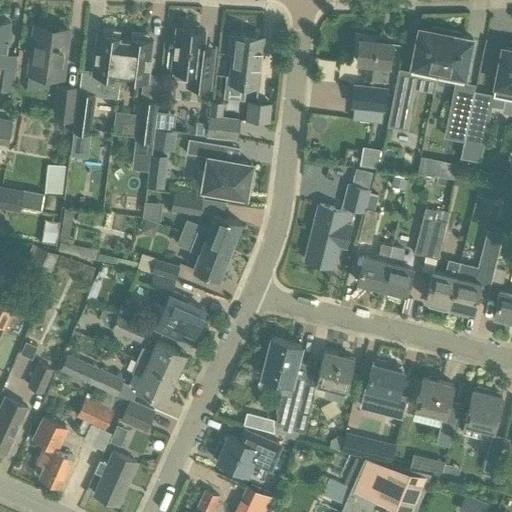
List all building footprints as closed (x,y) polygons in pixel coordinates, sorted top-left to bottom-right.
[(0,20),(0,64),(1,64),(0,70),(0,87),(13,89),(17,56),(6,55),(10,21),(0,20)] [(177,25),(172,68),(199,71),(197,85),(209,86),(213,57),(202,56),(205,29),(199,28),(200,24),(183,22),(183,26),(177,25)] [(34,25),(28,74),(62,78),(68,29),(34,25)] [(97,32),(92,71),(102,73),(102,78),(119,80),(125,35),(119,35),(120,27),(103,25),(102,32),(97,32)] [(419,26),(410,71),(436,77),(446,29),(431,26),(431,29),(419,26)] [(446,29),(436,77),(463,82),(472,37),(461,35),(461,32),(446,29)] [(125,35),(119,80),(137,82),(138,77),(148,79),(153,39),(147,38),(148,33),(132,31),(131,36),(125,35)] [(227,76),(224,96),(243,98),(244,85),(258,86),(264,37),(234,33),(234,34),(230,34),(228,53),(231,53),(229,76),(227,76)] [(360,38),(357,61),(367,62),(365,79),(377,80),(379,64),(389,65),(392,42),(360,38)] [(511,47),(502,46),(492,95),(511,98),(511,47)] [(354,84),(352,105),(384,109),(386,88),(354,84)] [(58,86),(54,118),(71,120),(75,88),(58,86)] [(395,88),(387,124),(406,128),(413,92),(395,88)] [(79,90),(74,130),(90,132),(95,92),(79,90)] [(153,126),(156,100),(141,98),(136,137),(151,140),(153,126)] [(451,100),(444,135),(463,139),(470,104),(451,100)] [(248,104),(245,132),(267,134),(270,104),(259,103),(258,105),(248,104)] [(471,111),(465,142),(482,146),(489,114),(471,111)] [(196,114),(195,120),(208,122),(206,136),(236,140),(239,120),(196,114)] [(0,141),(7,142),(11,120),(0,118),(0,141)] [(176,130),(153,126),(151,140),(150,147),(173,150),(176,130)] [(190,135),(187,150),(208,154),(202,186),(246,195),(247,187),(251,188),(254,170),(250,169),(252,162),(221,156),(224,142),(190,135)] [(47,173),(44,191),(62,194),(66,167),(54,166),(53,174),(47,173)] [(382,181),(396,183),(398,170),(384,169),(382,181)] [(147,175),(146,185),(162,187),(163,177),(147,175)] [(348,184),(343,205),(364,210),(370,189),(348,184)] [(0,187),(0,204),(19,208),(22,191),(0,187)] [(174,192),(172,208),(199,213),(202,197),(174,192)] [(369,194),(358,238),(369,241),(377,210),(380,197),(369,194)] [(436,209),(425,255),(437,258),(447,221),(445,221),(449,204),(438,202),(437,210),(436,209)] [(309,244),(305,259),(332,266),(338,243),(346,245),(351,224),(349,224),(352,212),(320,203),(316,216),(316,217),(310,244),(309,244)] [(425,206),(414,253),(425,256),(425,255),(436,209),(425,206)] [(64,208),(60,237),(69,239),(74,210),(64,208)] [(186,218),(181,231),(230,250),(241,222),(215,211),(209,227),(186,218)] [(144,217),(139,231),(152,235),(157,222),(144,217)] [(181,231),(177,243),(199,252),(193,267),(219,277),(230,250),(181,231)] [(59,241),(57,251),(96,259),(136,268),(137,262),(98,251),(98,250),(59,241)] [(364,254),(357,281),(381,287),(391,245),(381,243),(377,257),(364,254)] [(34,244),(23,267),(49,279),(59,255),(34,244)] [(391,245),(381,287),(405,293),(412,266),(399,263),(403,248),(391,245)] [(80,261),(61,254),(57,266),(76,273),(91,278),(95,266),(80,261)] [(155,258),(151,270),(174,277),(177,265),(155,258)] [(432,270),(425,298),(430,299),(428,305),(446,310),(448,304),(449,304),(456,275),(457,276),(460,263),(449,261),(446,273),(432,270)] [(153,272),(149,285),(171,291),(174,279),(153,272)] [(449,304),(448,310),(466,315),(468,309),(473,310),(480,281),(457,276),(456,275),(449,304)] [(511,291),(500,288),(493,315),(511,320),(511,291)] [(169,293),(154,326),(179,338),(183,328),(194,334),(205,310),(169,293)] [(0,329),(9,310),(0,305),(0,329)] [(119,313),(112,328),(140,340),(146,325),(119,313)] [(271,336),(261,375),(281,380),(277,427),(292,430),(304,383),(308,363),(297,361),(301,344),(271,336)] [(152,351),(146,363),(175,377),(186,352),(157,339),(152,351)] [(143,346),(137,359),(146,363),(152,351),(143,346)] [(304,383),(292,430),(305,433),(314,394),(330,398),(342,401),(353,358),(324,350),(316,382),(317,382),(316,386),(304,383)] [(67,353),(60,368),(87,380),(116,393),(123,378),(94,365),(67,353)] [(137,359),(132,371),(140,375),(135,387),(164,400),(175,377),(146,363),(137,359)] [(372,363),(361,405),(402,416),(407,397),(397,394),(403,370),(385,366),(385,362),(375,360),(373,363),(372,363)] [(38,362),(28,384),(42,391),(52,369),(38,362)] [(423,376),(415,408),(444,415),(445,415),(448,404),(449,399),(453,384),(423,376)] [(473,388),(462,433),(490,440),(483,470),(495,473),(503,437),(492,434),(502,395),(487,392),(488,389),(476,386),(475,389),(473,388)] [(5,396),(0,406),(0,449),(6,452),(27,406),(5,396)] [(85,396),(75,416),(104,430),(114,409),(85,396)] [(129,399),(120,419),(145,429),(153,409),(129,399)] [(259,430),(262,419),(256,418),(245,415),(243,426),(253,428),(259,430)] [(42,416),(33,438),(44,443),(36,460),(44,464),(39,475),(60,485),(73,455),(57,448),(64,432),(62,432),(65,426),(42,416)] [(441,427),(436,444),(449,448),(456,421),(443,418),(441,427)] [(268,464),(278,442),(254,432),(249,443),(228,434),(224,442),(219,440),(213,454),(218,456),(216,459),(247,473),(254,457),(268,464)] [(345,432),(341,447),(372,455),(376,439),(345,432)] [(102,474),(94,493),(117,503),(136,461),(113,451),(107,463),(99,459),(94,471),(102,474)] [(365,456),(340,510),(344,511),(371,511),(375,500),(389,503),(384,511),(400,511),(403,506),(416,510),(432,473),(365,456)] [(433,458),(430,471),(442,474),(445,463),(445,461),(433,458)] [(210,511),(219,495),(206,489),(195,511),(193,511),(210,511)] [(254,489),(243,511),(263,511),(270,497),(254,489)]
